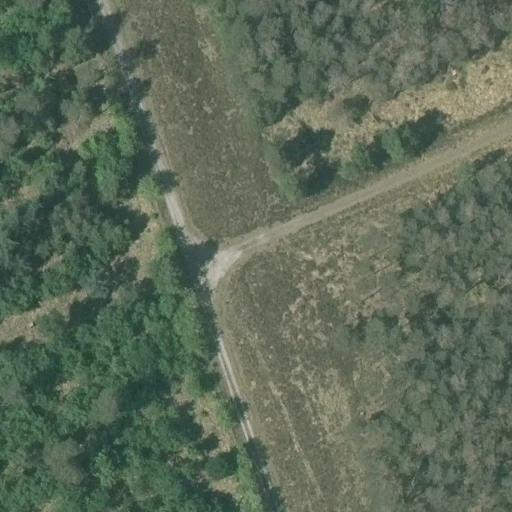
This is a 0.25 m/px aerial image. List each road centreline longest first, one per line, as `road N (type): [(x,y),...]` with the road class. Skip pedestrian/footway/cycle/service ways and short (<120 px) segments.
road 1 (track): [(259,511),(87,0)]
road 2 (track): [(511,154),(186,297)]
